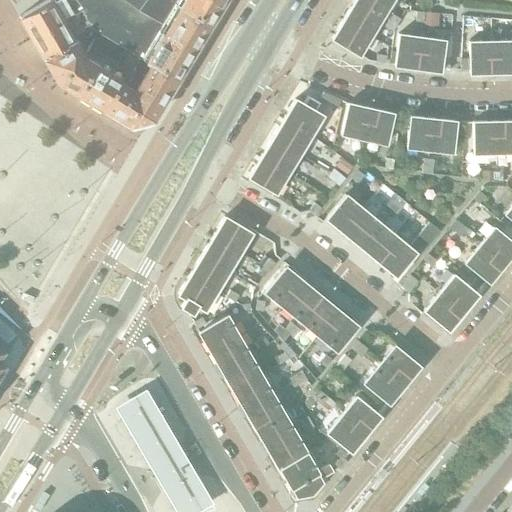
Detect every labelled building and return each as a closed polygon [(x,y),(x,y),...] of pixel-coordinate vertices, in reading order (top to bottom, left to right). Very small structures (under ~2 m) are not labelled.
[(31,39),(73,15),(81,10),(75,0),(49,0),(19,18),(31,39)] [(75,0),(81,10),(87,24),(93,28),(113,42),(128,51),(138,57),(156,29),(173,3),(168,0),(75,0)] [(168,0),(173,3),(208,25),(222,0),(168,0)] [(382,16),(391,0),(355,0),(355,1),(382,16)] [(370,36),(382,16),(355,1),(343,20),(370,36)] [(147,63),(175,79),(192,51),(208,25),(173,3),(138,57),(147,63)] [(423,23),(424,13),(409,12),(408,21),(423,23)] [(397,25),(401,19),(399,19),(392,14),(388,20),(397,25)] [(31,39),(44,60),(93,28),(87,24),(73,15),(31,39)] [(358,56),(370,36),(343,20),(331,40),(358,56)] [(393,32),(397,25),(388,20),(384,27),(393,32)] [(57,82),(101,109),(115,86),(119,81),(90,63),(98,50),(105,55),(113,42),(93,28),(44,60),(57,82)] [(394,66),(416,69),(421,37),(398,34),(394,66)] [(421,37),(416,69),(439,72),(439,69),(448,70),(450,59),(441,57),(443,40),(421,37)] [(511,40),(491,41),(491,73),(511,72),(511,40)] [(469,74),(491,73),(491,41),(468,42),(468,59),(460,59),(460,71),(469,70),(469,74)] [(386,64),(387,56),(377,55),(376,62),(386,64)] [(151,120),(175,79),(147,63),(130,92),(123,88),(122,90),(115,86),(101,109),(129,126),(151,120)] [(345,113),(347,104),(340,100),(323,93),(320,100),(341,109),(340,111),(345,113)] [(282,120),(310,136),(322,116),(321,115),(325,109),(318,105),(319,104),(307,97),(302,105),(294,100),(282,120)] [(363,139),(369,109),(347,104),(345,113),(340,135),(343,135),(363,139)] [(369,109),(363,139),(385,144),(392,115),(392,114),(369,109)] [(405,148),(428,150),(432,119),(409,117),(405,148)] [(432,119),(428,150),(451,153),(455,122),(454,122),(432,119)] [(299,154),(310,136),(282,120),(271,139),(299,154)] [(511,121),(495,122),(495,154),(511,153),(511,121)] [(473,154),(495,154),(495,122),(472,122),(473,154)] [(287,174),(299,154),(271,139),(259,158),(287,174)] [(275,194),(287,174),(259,158),(247,178),(275,194)] [(352,167),(341,159),(335,166),(347,175),(352,167)] [(393,170),(394,160),(386,159),(385,169),(393,170)] [(422,167),(433,168),(433,161),(423,159),(422,167)] [(432,175),(433,168),(422,167),(422,174),(432,175)] [(502,182),(502,167),(492,167),(492,171),(492,181),(492,182),(502,182)] [(329,179),(333,182),(339,174),(333,170),(327,177),(329,179)] [(357,184),(364,176),(358,171),(351,179),(357,184)] [(492,181),(492,171),(483,171),(483,181),(492,181)] [(339,174),(333,182),(339,186),(345,179),(339,174)] [(479,205),(485,197),(479,192),(473,200),(479,205)] [(388,214),(400,199),(394,194),(382,209),(388,214)] [(326,220),(342,234),(363,209),(345,195),(343,197),(326,220)] [(321,208),(306,196),(296,210),(300,213),(308,211),(314,216),(321,208)] [(400,199),(388,214),(393,218),(405,203),(400,199)] [(511,221),(511,203),(503,214),(511,221)] [(342,234),(359,248),(380,223),(363,209),(342,234)] [(212,237),(239,253),(251,234),(249,233),(224,218),(212,237)] [(455,233),(461,225),(456,220),(449,228),(455,233)] [(397,238),(377,262),(395,277),(414,253),(418,256),(439,231),(428,222),(408,247),(397,238)] [(359,248),(377,262),(397,238),(380,223),(359,248)] [(461,225),(455,233),(460,237),(464,232),(467,229),(461,225)] [(478,245),(502,265),(511,253),(511,243),(492,227),(478,245)] [(212,237),(201,256),(228,272),(239,253),(212,237)] [(488,283),(502,265),(478,245),(463,263),(488,283)] [(436,261),(427,254),(422,260),(431,267),(436,261)] [(216,292),(228,272),(201,256),(189,276),(216,292)] [(269,271),(275,264),(269,259),(263,266),(269,271)] [(263,279),(269,271),(263,266),(257,274),(262,278),(263,279)] [(265,293),(282,307),(302,283),(285,269),(284,269),(265,293)] [(437,293),(462,313),(477,295),(452,274),(437,293)] [(204,311),(216,292),(189,276),(177,295),(185,300),(180,308),(191,314),(197,306),(204,311)] [(408,293),(417,282),(410,276),(400,287),(408,293)] [(300,322),(320,297),(302,283),(282,307),(300,322)] [(235,303),(239,296),(230,291),(226,298),(235,303)] [(447,331),(462,313),(437,293),(423,311),(435,321),(447,331)] [(300,322),(317,336),(337,312),(320,297),(300,322)] [(263,312),(264,302),(257,301),(255,311),(263,312)] [(251,313),(250,306),(240,306),(240,314),(251,313)] [(337,312),(317,336),(335,351),(343,340),(355,327),(355,326),(337,312)] [(205,325),(201,318),(193,323),(197,329),(205,325)] [(210,353),(236,337),(225,318),(198,333),(210,353)] [(289,335),(295,327),(290,323),(284,330),(278,325),(273,331),(283,342),(289,335)] [(295,327),(289,335),(295,340),(301,332),(295,327)] [(248,357),(236,337),(210,353),(221,372),(248,357)] [(269,344),(268,343),(265,338),(256,343),(260,350),(269,344)] [(355,353),(362,345),(356,340),(350,348),(355,353)] [(362,345),(355,353),(361,357),(367,349),(362,345)] [(378,365),(402,385),(417,367),(395,349),(393,348),(378,365)] [(288,359),(288,358),(284,352),(276,358),(279,364),(288,359)] [(317,378),(332,361),(326,356),(311,374),(317,378)] [(340,374),(351,361),(345,356),(333,369),(340,374)] [(259,376),(248,357),(221,372),(233,391),(259,376)] [(388,402),(402,385),(378,365),(363,383),(387,402),(388,402)] [(295,375),(300,384),(307,380),(304,375),(301,371),(295,375)] [(294,388),(300,384),(295,375),(289,379),(294,388)] [(233,391),(244,411),(271,396),(259,376),(233,391)] [(315,401),(322,393),(316,388),(310,396),(315,401)] [(140,390),(109,408),(168,511),(191,511),(206,504),(192,478),(167,493),(151,465),(176,451),(140,390)] [(322,393),(315,401),(321,405),(327,398),(322,393)] [(282,415),(271,396),(244,411),(256,430),(282,415)] [(343,409),(339,415),(344,418),(364,435),(379,417),(377,415),(354,396),(343,409)] [(266,449),(293,433),(282,415),(256,430),(266,449)] [(350,453),(364,435),(344,418),(339,415),(325,433),(350,453)] [(303,428),(311,423),(308,417),(299,422),(303,428)] [(315,429),(311,423),(303,428),(306,434),(315,429)] [(304,453),(293,433),(266,449),(278,468),(304,453)] [(343,459),(345,456),(347,455),(340,449),(335,454),(339,458),(334,465),(340,470),(346,462),(343,459)] [(192,478),(176,451),(151,465),(167,493),(192,478)] [(316,472),(304,453),(278,468),(290,489),(317,474),(316,472)] [(317,474),(290,489),(296,499),(312,496),(322,484),(320,479),(333,472),(329,464),(316,472),(317,474)]
